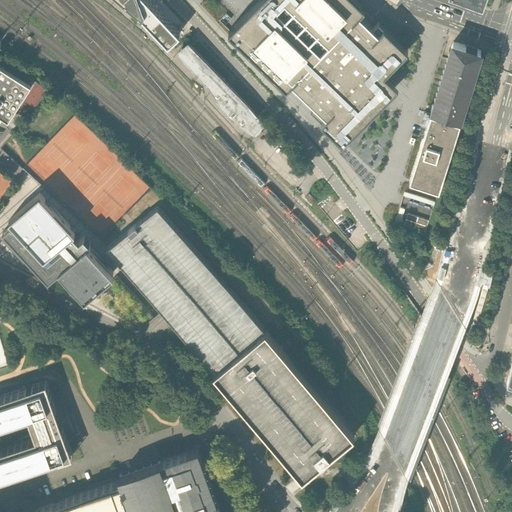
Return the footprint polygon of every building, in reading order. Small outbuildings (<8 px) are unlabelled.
[(122,0),(135,11),(167,47),(180,35),(146,0),(122,0)] [(260,0),(245,16),(238,23),(229,31),(235,36),(240,41),(251,52),(262,63),(272,73),(273,74),(282,83),(284,85),(289,80),(299,89),(305,95),(316,106),(311,112),(343,145),(349,139),(358,130),(370,118),(375,113),(383,105),(399,90),(397,88),(385,76),(389,72),(393,68),(409,52),(387,29),(381,23),(375,29),(372,25),(365,19),(361,15),(358,11),(363,6),(356,0),(260,0)] [(187,42),(177,51),(210,89),(219,105),(235,122),(255,136),(265,125),(233,89),(187,42)] [(446,116),(460,121),(478,62),(477,62),(481,50),(465,46),(453,42),(450,51),(449,54),(448,53),(435,96),(431,112),(441,115),(446,116)] [(0,112),(8,118),(31,82),(0,63),(0,112)] [(49,137),(69,111),(56,101),(36,126),(49,137)] [(441,115),(431,112),(428,119),(426,126),(424,133),(422,140),(420,147),(418,154),(417,157),(416,159),(415,161),(414,166),(413,168),(412,173),(411,175),(409,181),(421,185),(423,185),(426,186),(439,190),(441,184),(443,177),(444,172),(445,170),(446,167),(447,163),(448,160),(449,156),(451,149),(452,146),(453,143),(454,142),(456,135),(458,128),(460,121),(446,116),(441,115)] [(75,232),(40,193),(11,218),(9,220),(13,225),(12,227),(10,225),(3,232),(4,234),(0,237),(22,263),(29,271),(34,267),(48,282),(57,274),(59,272),(84,301),(89,296),(113,275),(88,247),(90,245),(83,237),(78,241),(75,238),(72,234),(75,232)] [(213,377),(299,480),(302,483),(319,468),(354,439),(281,353),(265,334),(157,207),(135,225),(131,228),(106,250),(160,314),(163,318),(169,325),(213,377)] [(403,228),(425,234),(428,222),(407,216),(403,228)] [(0,480),(2,480),(5,479),(52,463),(56,461),(59,460),(73,456),(69,444),(59,418),(46,380),(0,396),(0,480)] [(219,511),(198,450),(160,463),(160,462),(148,466),(120,476),(121,481),(33,511),(219,511)]
